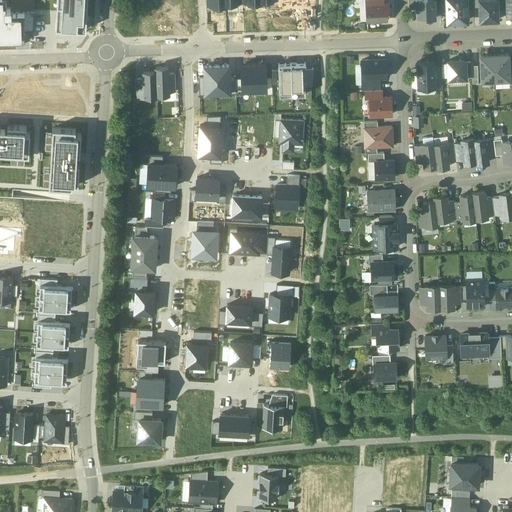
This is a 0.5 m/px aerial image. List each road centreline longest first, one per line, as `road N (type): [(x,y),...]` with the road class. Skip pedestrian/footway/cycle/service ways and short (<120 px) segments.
road 1 (residential): [(109,53),(94,273)]
road 2 (residential): [(403,39),(203,48)]
road 3 (residential): [(403,39),(409,187)]
road 4 (residential): [(409,187),(410,321)]
road 5 (residential): [(166,275),(296,283)]
road 6 (residential): [(94,273),(86,402)]
